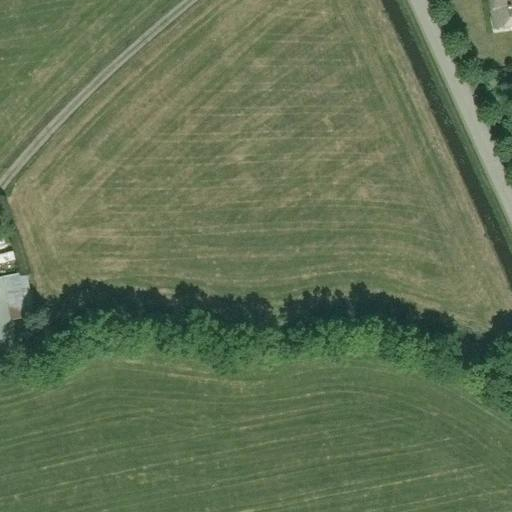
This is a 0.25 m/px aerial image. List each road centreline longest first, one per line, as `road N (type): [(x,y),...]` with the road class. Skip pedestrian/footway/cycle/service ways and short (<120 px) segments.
road 1 (track): [(190,0),(111,68),(0,190)]
road 2 (tertiary): [(511,201),(420,0)]
